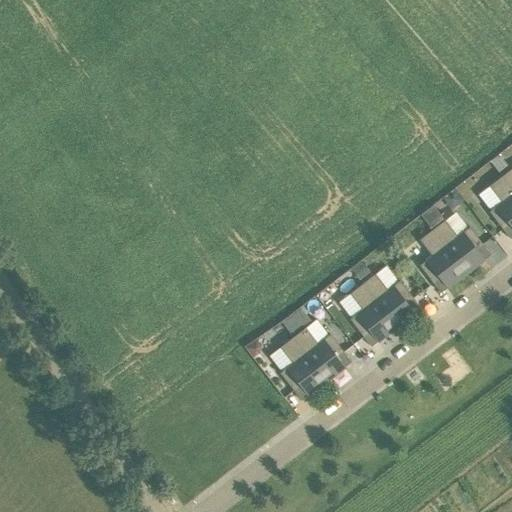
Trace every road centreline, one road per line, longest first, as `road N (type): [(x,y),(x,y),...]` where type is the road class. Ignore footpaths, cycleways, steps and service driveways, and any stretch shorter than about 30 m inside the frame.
road 1 (residential): [(202,511),(511,278)]
road 2 (unclassified): [(159,511),(0,281)]
